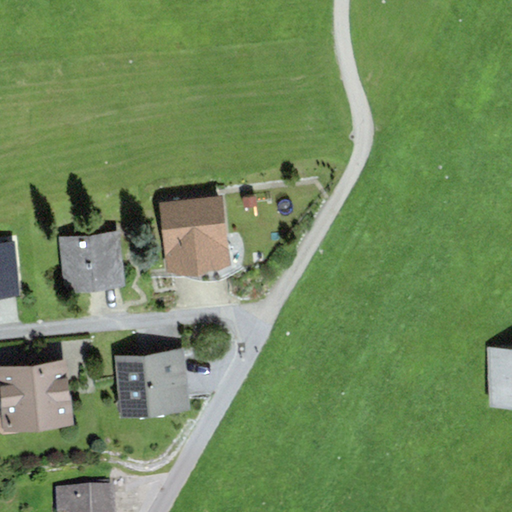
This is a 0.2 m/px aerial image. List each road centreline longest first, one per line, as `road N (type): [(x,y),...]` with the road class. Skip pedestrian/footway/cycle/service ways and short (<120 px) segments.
road 1 (residential): [(340,0),(340,35),(364,130),(360,148),(258,330)]
road 2 (residential): [(0,333),(191,317),(258,330)]
road 3 (residential): [(157,511),(258,330)]
